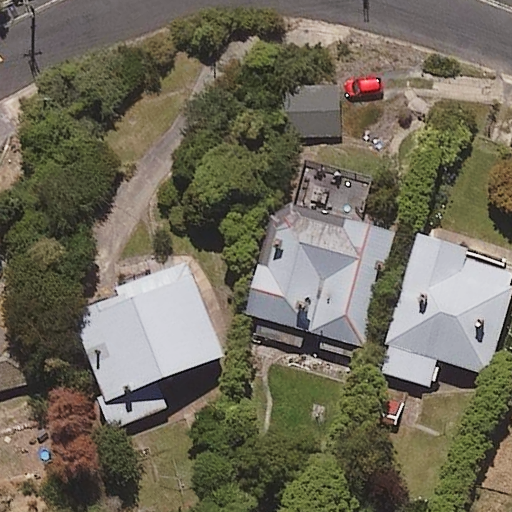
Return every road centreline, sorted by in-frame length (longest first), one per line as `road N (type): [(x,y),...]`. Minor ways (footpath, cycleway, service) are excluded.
road 1 (residential): [(135,0),(0,64)]
road 2 (residential): [(511,49),(377,0)]
